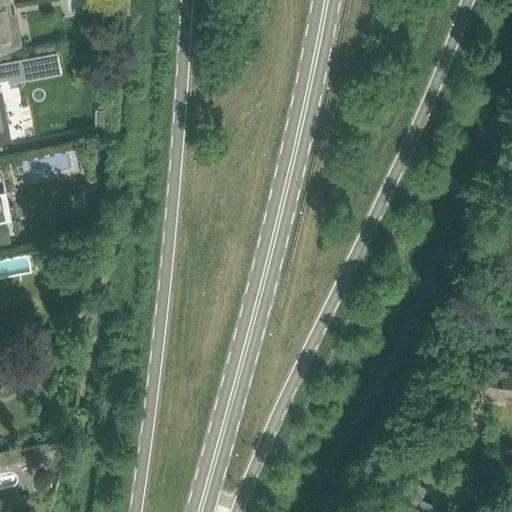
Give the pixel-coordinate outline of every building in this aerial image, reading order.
[(0,0),(0,46),(12,44),(7,16),(10,15),(7,0),(0,0)] [(10,83),(62,73),(58,52),(0,62),(0,80),(9,78),(10,83)] [(0,139),(10,137),(2,92),(0,91),(0,139)] [(96,122),(96,133),(107,134),(107,122),(96,122)] [(0,241),(11,239),(7,219),(0,220),(0,176),(0,175),(0,241)] [(511,365),(491,363),(487,393),(511,396),(511,365)] [(405,478),(389,511),(429,511),(433,504),(422,499),(427,488),(405,478)]
